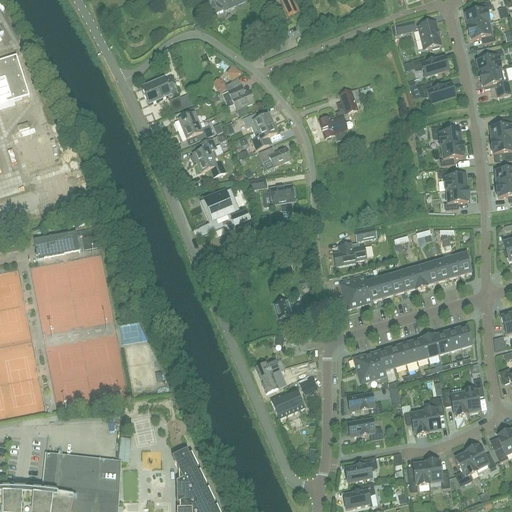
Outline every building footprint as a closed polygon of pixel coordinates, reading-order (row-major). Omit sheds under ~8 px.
[(204,0),(212,17),(223,13),(222,12),(246,1),(245,0),(204,0)] [(279,0),(288,19),(299,14),(292,0),(279,0)] [(467,30),(488,24),(486,14),(485,14),(485,12),(491,11),(490,4),(477,7),(479,13),(465,17),(468,29),(467,29),(467,30)] [(396,27),(398,36),(415,32),(412,23),(396,27)] [(417,28),(423,51),(431,49),(432,51),(439,50),(438,48),(441,47),(439,38),(438,32),(437,32),(435,24),(417,28)] [(489,25),(488,24),(467,30),(470,40),(471,40),(471,42),(481,40),(483,46),(495,43),(493,36),(491,37),(488,25),(489,25)] [(479,77),(500,71),(498,61),(497,61),(496,59),(503,58),(501,51),(489,54),(490,60),(477,64),(480,76),(479,76),(479,77)] [(0,105),(29,97),(16,56),(0,61),(0,105)] [(422,72),(425,80),(448,73),(444,60),(434,63),(427,65),(426,65),(424,60),(412,63),(415,73),(422,72)] [(500,71),(479,77),(481,88),(482,87),(483,89),(493,86),(496,96),(508,93),(503,71),(500,71)] [(171,77),(164,80),(163,79),(142,88),(149,106),(171,97),(171,96),(178,93),(171,77)] [(227,89),(220,78),(212,84),(219,95),(227,89)] [(429,99),(431,107),(454,100),(450,87),(441,90),(441,89),(435,90),(434,84),(410,92),(413,101),(421,98),(422,100),(429,99)] [(236,112),(254,104),(248,92),(244,94),(241,88),(222,96),(228,109),(234,106),(236,112)] [(325,141),(335,138),(337,144),(349,140),(346,132),(347,132),(342,117),(346,115),(357,112),(357,111),(364,109),(358,91),(351,93),(340,96),(344,110),(335,113),(336,117),(329,120),(329,119),(318,122),(325,141)] [(179,99),(184,109),(193,105),(189,95),(179,99)] [(179,134),(198,126),(195,118),(201,116),(198,107),(186,112),(189,117),(178,122),(175,124),(179,134)] [(253,135),(273,126),(269,116),(258,120),(256,115),(242,120),(246,131),(250,129),(253,135)] [(27,129),(18,131),(21,146),(61,137),(57,120),(35,125),(34,119),(25,121),(27,129)] [(491,144),(511,140),(511,137),(511,134),(511,119),(503,121),(504,129),(490,131),(492,143),(491,143),(491,144)] [(200,131),(198,126),(179,134),(182,142),(186,141),(186,142),(197,137),(199,143),(213,137),(209,127),(200,131)] [(273,126),(253,135),(256,140),(251,142),(255,152),(269,146),(267,140),(277,136),(273,126)] [(440,149),(462,146),(462,145),(461,145),(459,133),(445,135),(444,129),(432,131),(433,142),(439,142),(440,149)] [(217,137),(220,144),(227,141),(224,134),(217,137)] [(511,140),(491,144),(492,155),(493,155),(493,156),(504,155),(505,164),(511,163),(511,145),(511,141),(511,140)] [(194,168),(222,156),(221,155),(217,157),(214,151),(216,150),(212,141),(201,146),(203,152),(193,156),(189,159),(194,167),(193,167),(193,168),(194,168)] [(462,146),(440,149),(441,149),(443,161),(440,162),(441,168),(453,166),(452,160),(463,159),(463,157),(464,157),(462,146)] [(273,169),(291,162),(286,149),(275,154),(272,149),(259,154),(263,164),(270,161),(273,169)] [(237,155),(239,160),(249,156),(247,151),(237,155)] [(224,162),(222,156),(194,168),(196,177),(201,176),(205,174),(206,175),(207,176),(208,176),(211,181),(226,175),(225,172),(222,163),(224,162)] [(61,202),(94,196),(88,162),(29,173),(31,186),(42,184),(46,207),(50,207),(47,190),(51,190),(54,203),(61,201),(61,202)] [(496,187),(511,184),(511,165),(509,166),(509,172),(495,174),(496,186),(495,186),(496,187)] [(0,198),(32,190),(26,170),(0,177),(0,198)] [(247,179),(252,176),(249,171),(244,174),(247,179)] [(445,193),(467,191),(466,191),(465,178),(451,179),(450,173),(438,174),(438,181),(445,180),(445,182),(444,182),(445,193)] [(265,181),(249,184),(250,192),(266,189),(265,181)] [(511,184),(496,187),(497,198),(498,198),(498,199),(508,198),(509,204),(511,204),(511,184)] [(291,187),(270,191),(272,207),(294,203),(293,199),(296,199),(294,191),(292,191),(291,187)] [(467,191),(445,193),(446,193),(447,206),(444,206),(445,212),(458,211),(457,205),(467,204),(467,202),(468,202),(467,191)] [(224,197),(210,203),(218,220),(232,214),(224,197)] [(211,209),(202,212),(204,218),(213,215),(211,209)] [(245,215),(232,221),(235,227),(248,222),(245,215)] [(205,235),(218,230),(214,223),(202,228),(205,235)] [(75,233),(33,241),(35,255),(34,256),(36,262),(43,260),(44,259),(64,255),(63,254),(78,251),(78,252),(79,252),(76,237),(81,236),(93,234),(91,224),(83,226),(84,231),(75,233)] [(354,232),(356,243),(376,240),(374,229),(354,232)] [(446,237),(446,232),(439,232),(440,237),(441,241),(440,241),(443,248),(450,246),(448,238),(447,239),(446,237)] [(448,238),(450,246),(452,253),(456,252),(453,237),(453,232),(446,232),(446,237),(447,237),(448,238)] [(93,234),(81,236),(84,251),(99,248),(96,233),(93,234)] [(424,238),(422,233),(416,235),(417,240),(418,240),(419,243),(424,242),(423,238),(424,238)] [(511,242),(503,245),(509,263),(511,262),(511,242)] [(333,256),(335,268),(355,265),(355,261),(365,259),(363,251),(353,253),(352,245),(337,247),(339,255),(333,256)] [(454,259),(459,278),(470,275),(465,256),(454,259)] [(459,278),(454,259),(443,262),(449,281),(459,278)] [(443,262),(432,265),(438,284),(449,281),(443,262)] [(438,284),(432,265),(421,268),(427,287),(438,284)] [(427,287),(421,268),(410,272),(416,291),(427,288),(427,287)] [(416,291),(410,272),(399,275),(405,294),(415,290),(415,291),(416,291)] [(399,275),(388,278),(394,297),(405,294),(399,275)] [(388,278),(377,281),(383,300),(394,297),(388,278)] [(372,303),(367,285),(365,279),(341,286),(340,286),(347,311),(372,304),(372,303)] [(377,281),(375,282),(367,285),(372,303),(383,300),(377,281)] [(287,303),(274,307),(279,321),(292,316),(287,303)] [(305,311),(303,312),(301,304),(294,306),(297,314),(295,314),(298,325),(308,322),(305,311)] [(511,335),(511,315),(501,319),(507,337),(511,335)] [(466,329),(455,332),(460,351),(472,348),(466,329)] [(460,351),(455,332),(444,336),(449,354),(460,351)] [(312,336),(289,343),(291,350),(299,347),(300,353),(316,348),(312,336)] [(433,338),(438,357),(449,354),(444,336),(433,339),(433,338)] [(438,357),(433,338),(422,341),(428,360),(438,357)] [(502,340),(493,342),(494,355),(505,352),(502,340)] [(428,360),(422,341),(421,341),(422,342),(411,345),(417,364),(428,360)] [(417,364),(411,345),(400,348),(406,367),(417,364)] [(155,357),(161,354),(158,347),(152,349),(155,357)] [(400,348),(389,351),(395,370),(406,367),(400,348)] [(378,353),(378,354),(382,366),(385,379),(386,378),(384,373),(395,370),(389,351),(379,354),(378,353)] [(382,366),(378,354),(353,361),(357,373),(382,366)] [(259,381),(272,376),(279,373),(275,362),(267,365),(255,370),(259,381)] [(382,366),(357,373),(361,386),(385,379),(382,366)] [(511,376),(509,371),(499,374),(504,386),(510,384),(511,389),(511,376)] [(272,376),(259,381),(266,396),(278,391),(272,376)] [(312,378),(299,384),(298,384),(302,393),(316,387),(312,378)] [(463,395),(467,417),(467,416),(480,413),(477,399),(483,398),(480,382),(474,383),(476,394),(474,394),(474,393),(463,395)] [(296,391),(271,402),(279,421),(304,410),(296,391)] [(467,417),(463,395),(463,396),(451,398),(450,391),(441,393),(442,396),(444,409),(452,408),(454,418),(456,418),(456,419),(467,417)] [(348,401),(350,414),(360,412),(360,413),(367,412),(367,411),(369,411),(370,417),(382,415),(379,397),(372,398),(372,397),(348,401)] [(430,412),(423,413),(427,435),(428,435),(427,434),(440,432),(437,418),(443,417),(440,400),(430,402),(430,412)] [(427,435),(423,413),(423,414),(423,415),(411,417),(410,414),(404,415),(406,427),(412,426),(414,437),(416,436),(416,437),(427,435)] [(300,428),(310,424),(307,415),(297,419),(300,428)] [(351,440),(360,438),(368,437),(369,436),(370,442),(383,440),(381,430),(373,430),(372,422),(348,426),(351,440)] [(511,440),(509,433),(498,438),(499,439),(497,439),(502,449),(494,452),(499,464),(507,460),(506,458),(511,454),(511,440)] [(476,449),(466,454),(476,473),(477,473),(476,472),(487,467),(490,471),(495,468),(489,455),(483,458),(478,449),(477,450),(476,449)] [(191,455),(189,456),(187,452),(172,459),(179,473),(178,473),(179,483),(176,484),(177,506),(179,505),(179,511),(177,511),(176,511),(218,511),(217,508),(214,509),(212,505),(215,504),(208,490),(206,491),(204,487),(206,486),(200,473),(197,474),(195,470),(198,469),(191,455)] [(58,456),(46,455),(42,492),(41,498),(40,498),(40,502),(39,510),(39,511),(117,511),(121,463),(62,457),(62,455),(62,454),(61,453),(60,453),(59,453),(58,454),(58,456)] [(476,473),(466,454),(466,455),(455,461),(462,473),(454,477),(460,488),(472,482),(470,477),(476,473)] [(118,455),(117,462),(128,463),(129,457),(118,455)] [(345,473),(344,473),(346,480),(347,480),(347,485),(371,480),(370,472),(377,470),(375,460),(363,462),(364,468),(362,468),(355,469),(355,470),(345,471),(345,473)] [(411,463),(402,464),(402,472),(411,472),(411,463)] [(426,464),(429,486),(429,485),(441,484),(442,491),(450,490),(447,473),(440,474),(439,464),(437,464),(437,463),(426,464)] [(429,486),(426,464),(425,464),(426,465),(413,467),(415,481),(409,482),(410,495),(417,494),(416,487),(417,487),(418,488),(429,486)] [(343,498),(346,511),(369,507),(368,499),(375,496),(373,486),(360,488),(361,495),(360,495),(360,494),(353,496),(343,498)] [(0,511),(26,511),(27,511),(27,509),(27,501),(28,501),(28,497),(27,497),(27,494),(21,494),(19,494),(11,494),(6,494),(4,494),(0,493),(0,511)]
